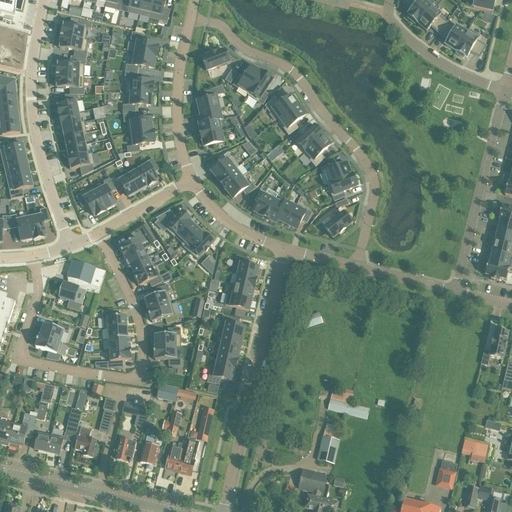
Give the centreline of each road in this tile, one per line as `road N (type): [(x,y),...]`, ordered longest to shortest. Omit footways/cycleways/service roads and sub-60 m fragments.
road 1 (residential): [(33,256),(38,289),(24,355),(133,377),(141,366),(140,327),(98,235)]
road 2 (residential): [(189,16),(221,26),(290,69),(363,158),(374,181),(357,267)]
road 3 (residential): [(224,511),(285,248)]
road 4 (residential): [(72,247),(30,110),(45,0)]
road 5 (residential): [(504,89),(456,290)]
road 6 (residential): [(189,16),(177,79),(190,183)]
road 7 (residential): [(504,89),(416,45),(389,20),(390,0)]
